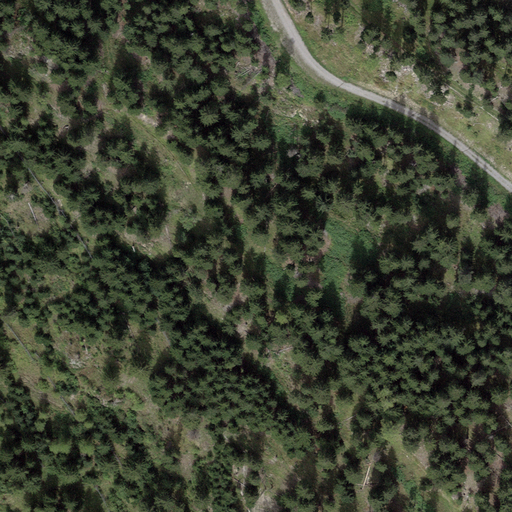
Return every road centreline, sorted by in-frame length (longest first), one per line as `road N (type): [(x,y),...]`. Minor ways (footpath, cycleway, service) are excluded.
road 1 (track): [(97,0),(116,101),(201,188),(313,350),(447,499)]
road 2 (track): [(511,186),(449,138),(310,63),(272,0)]
road 3 (track): [(342,0),(511,123)]
